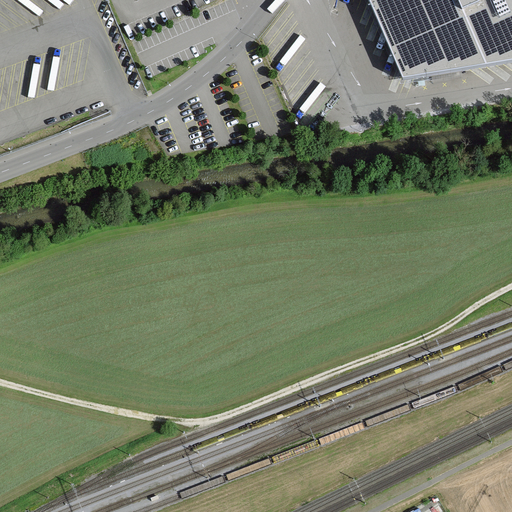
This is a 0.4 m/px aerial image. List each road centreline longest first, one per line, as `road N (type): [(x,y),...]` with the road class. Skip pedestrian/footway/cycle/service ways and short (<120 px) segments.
road 1 (track): [(511,288),(428,335),(208,422),(177,424),(0,381)]
road 2 (unclassified): [(0,172),(155,109),(223,58),(274,0)]
road 3 (track): [(511,391),(268,511)]
road 4 (track): [(371,511),(511,443)]
